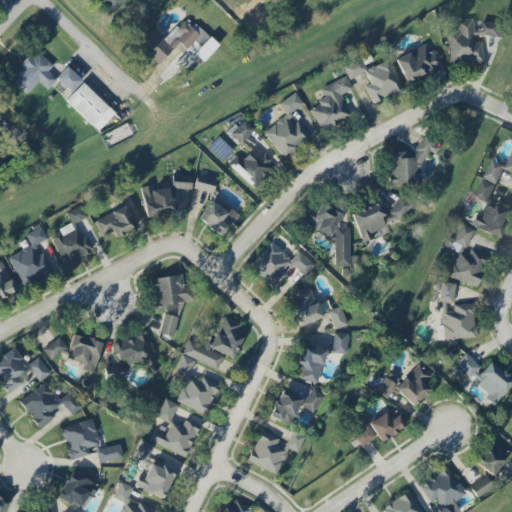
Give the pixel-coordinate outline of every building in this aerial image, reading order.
[(98,0),(113,13),(125,0),(124,0),(98,0)] [(157,65),(178,43),(186,51),(188,49),(202,62),(217,46),(186,16),(163,40),(152,28),(136,44),(157,65)] [(480,42),(474,43),(473,33),(472,33),(471,19),(456,20),(457,33),(446,34),(449,65),(482,63),(480,42)] [(480,34),(499,38),(502,24),(483,20),(480,34)] [(435,51),(429,54),(424,44),(394,58),(405,83),(442,66),(435,51)] [(25,95),(38,82),(46,90),(56,80),(69,93),(81,81),(66,66),(54,78),(47,71),(52,66),(36,51),(9,79),(25,95)] [(342,67),(348,80),(363,73),(368,84),(364,86),(372,103),(402,89),(387,59),(365,70),(359,58),(342,67)] [(309,107),(320,131),(350,117),(340,95),(351,90),(345,76),(319,88),(324,100),(309,107)] [(97,131),(114,113),(82,83),(65,101),(97,131)] [(262,133),(285,158),(309,136),(290,114),(302,103),(292,92),(278,106),(285,113),(262,133)] [(229,133),(239,144),(254,131),(244,120),(229,133)] [(416,152),(390,151),(388,184),(419,186),(421,152),(436,153),(437,138),(417,137),(416,152)] [(236,154),(227,165),(254,189),(275,166),(253,147),(242,160),(236,154)] [(497,184),(504,165),(490,160),(484,179),(497,184)] [(211,193),(215,180),(196,175),(192,189),(211,193)] [(495,185),(482,179),(474,197),(487,203),(495,185)] [(147,218),(174,211),(167,187),(151,191),(150,185),(139,188),(147,218)] [(197,219),(219,237),(235,218),(213,200),(197,219)] [(361,243),(376,238),(372,228),(410,214),(405,200),(383,208),(380,202),(350,213),(361,243)] [(305,215),(301,223),(329,238),(340,214),(319,203),(311,218),(305,215)] [(511,212),(497,204),(495,208),(487,204),(480,218),(475,215),(471,225),(497,239),(511,212)] [(65,213),(70,224),(49,234),(64,266),(92,253),(78,222),(87,218),(81,205),(65,213)] [(101,236),(111,231),(114,237),(135,227),(124,205),(94,221),(101,236)] [(476,288),(488,257),(465,249),(472,229),(459,224),(449,250),(456,252),(447,277),(476,288)] [(52,271),(43,251),(38,253),(34,245),(47,239),(41,226),(24,235),(30,246),(8,257),(22,286),(52,271)] [(348,266),(349,229),(335,229),(334,266),(348,266)] [(298,251),(290,260),(270,242),(248,267),(271,287),(291,265),(304,276),(313,265),(298,251)] [(0,298),(15,293),(2,260),(0,261),(0,298)] [(150,279),(153,299),(153,301),(154,312),(164,311),(159,333),(173,337),(181,302),(192,301),(191,288),(183,286),(181,274),(150,279)] [(293,292),(298,302),(289,306),(299,327),(322,317),(308,286),(293,292)] [(435,340),(475,338),(473,304),(452,305),(453,312),(440,312),(440,326),(434,326),(435,340)] [(327,311),(334,330),(346,325),(339,307),(327,311)] [(217,370),(223,356),(232,359),(241,337),(235,335),(240,324),(221,316),(208,349),(188,340),(182,355),(217,370)] [(145,334),(111,345),(117,362),(125,359),(128,368),(145,362),(149,373),(158,370),(145,334)] [(347,353),(348,334),(332,334),(331,353),(347,353)] [(68,350),(59,335),(41,347),(50,362),(68,350)] [(93,373),(101,342),(71,335),(68,349),(71,349),(69,361),(82,364),(81,370),(93,373)] [(326,350),(301,343),(295,365),(302,367),(299,379),(317,384),(326,350)] [(0,357),(0,384),(7,394),(23,383),(18,377),(29,369),(38,382),(49,374),(37,357),(26,365),(14,348),(0,357)] [(467,378),(479,368),(465,353),(454,363),(467,378)] [(174,401),(204,415),(218,383),(202,376),(200,382),(187,376),(194,361),(180,355),(171,377),(183,382),(174,401)] [(412,407),(429,390),(423,384),(431,376),(418,363),(393,389),(412,407)] [(473,384),(487,394),(483,398),(493,406),(511,381),(511,380),(490,363),(473,384)] [(122,367),(105,366),(104,379),(121,379),(122,367)] [(400,382),(390,372),(374,390),(384,399),(400,382)] [(18,400),(37,429),(54,418),(51,412),(62,404),(70,416),(81,409),(70,391),(56,400),(45,383),(18,400)] [(300,406),(312,413),(323,396),(312,388),(300,406)] [(268,417),(289,427),(302,399),(281,389),(268,417)] [(169,423),(177,405),(164,399),(156,418),(169,423)] [(377,437),(379,442),(405,427),(398,415),(389,420),(384,411),(369,419),(366,415),(358,420),(362,428),(352,434),(360,446),(377,437)] [(89,455),(87,448),(99,444),(91,418),(60,428),(70,461),(89,455)] [(185,457),(198,425),(183,419),(181,426),(170,422),(165,434),(154,430),(149,442),(185,457)] [(291,431),(283,448),(276,445),(278,438),(259,431),(246,462),(276,475),(287,449),(297,453),(303,437),(291,431)] [(490,476),(509,454),(493,440),(473,461),(490,476)] [(135,457),(145,461),(152,445),(142,441),(135,457)] [(122,457),(119,444),(95,450),(98,463),(122,457)] [(161,499),(173,474),(149,462),(137,487),(161,499)] [(453,502),(465,495),(448,468),(421,485),(436,509),(431,511),(457,511),(459,511),(453,502)] [(74,511),(73,509),(95,491),(78,471),(54,491),(68,509),(64,511),(74,511)] [(476,499),(492,487),(484,476),(468,488),(476,499)] [(383,511),(421,511),(409,491),(381,507),(383,511)] [(250,511),(251,509),(235,502),(231,511),(223,508),(221,511),(250,511)]
